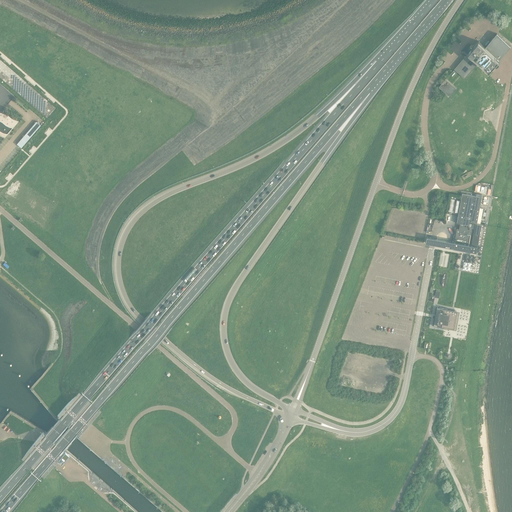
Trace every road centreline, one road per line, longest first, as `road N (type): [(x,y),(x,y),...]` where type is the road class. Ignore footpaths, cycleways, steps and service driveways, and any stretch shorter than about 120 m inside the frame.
road 1 (trunk): [(379,62),(296,133),(143,209),(117,255),(122,292),(137,315),(223,385),(289,417)]
road 2 (trunk): [(379,62),(0,496)]
road 3 (trunk): [(3,511),(367,90)]
road 4 (unclassified): [(293,409),(404,104),(459,0)]
road 5 (trunk): [(293,409),(235,372),(224,348),(224,308),(367,90)]
road 6 (unclassified): [(412,354),(388,420),(342,430)]
